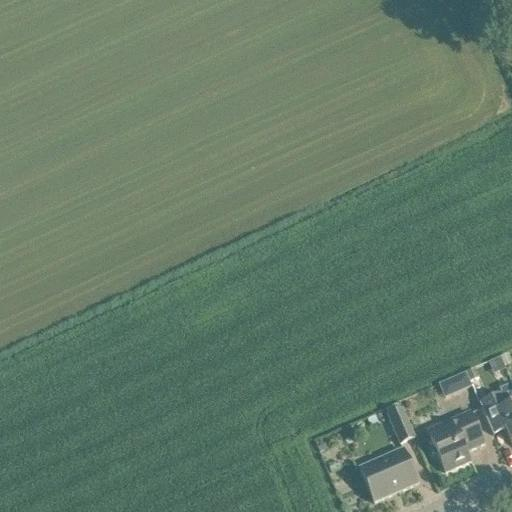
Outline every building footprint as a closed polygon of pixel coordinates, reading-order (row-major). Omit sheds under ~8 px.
[(474,370),(465,373),(469,383),(478,379),(474,370)] [(465,373),(437,386),(443,401),(472,388),(469,383),(465,373)] [(511,386),(501,391),(502,394),(479,405),(493,437),(505,431),(511,445),(511,444),(511,386)] [(414,440),(402,410),(387,417),(400,446),(414,440)] [(465,454),(484,446),(470,414),(442,427),(445,433),(429,440),(434,449),(432,455),(437,458),(444,474),(470,463),(465,454)] [(418,486),(402,451),(358,471),(373,505),(418,486)]
